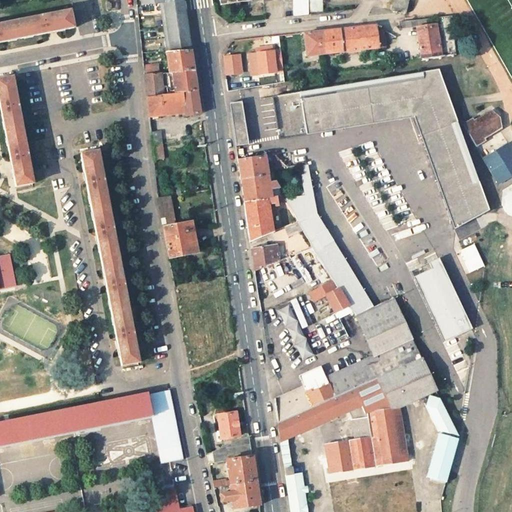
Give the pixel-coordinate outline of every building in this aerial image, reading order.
[(294,0),(295,17),(308,15),(308,0),(294,0)] [(321,0),(308,0),(308,15),(322,14),(321,0)] [(405,15),(408,0),(393,0),(390,12),(405,15)] [(190,48),(189,41),(183,2),(171,4),(163,4),(170,48),(172,48),(172,50),(190,48)] [(0,43),(51,33),(73,29),(70,12),(0,25),(0,43)] [(452,57),(456,56),(452,17),(438,19),(439,28),(436,29),(436,28),(417,31),(422,61),(452,57)] [(399,23),(399,28),(433,25),(432,20),(405,22),(399,23)] [(379,49),(377,33),(376,27),(305,35),(308,54),(322,53),(322,55),(379,49)] [(384,32),(377,33),(379,49),(386,48),(384,32)] [(194,72),(191,57),(190,48),(172,50),(172,52),(165,53),(168,74),(171,74),(175,73),(194,72)] [(279,49),(243,51),(245,75),(280,72),(279,49)] [(144,76),(160,75),(159,64),(143,66),(144,76)] [(488,210),(437,70),(268,99),(275,139),(412,116),(451,229),(488,210)] [(194,72),(175,73),(178,95),(197,92),(195,83),(194,72)] [(146,98),(164,96),(160,75),(144,76),(146,98)] [(0,81),(0,110),(11,168),(15,188),(31,184),(11,79),(0,81)] [(184,107),(185,116),(185,118),(200,116),(200,112),(198,101),(197,92),(178,95),(174,95),(164,96),(146,98),(148,118),(164,117),(163,110),(184,107)] [(482,93),(477,95),(484,107),(489,104),(482,93)] [(228,104),(233,146),(247,144),(242,102),(228,104)] [(164,117),(185,116),(184,107),(163,110),(164,117)] [(461,123),(472,144),(501,129),(491,108),(461,123)] [(161,145),(160,132),(150,134),(151,147),(153,146),(161,145)] [(483,158),(486,164),(507,153),(511,160),(511,148),(509,143),(483,158)] [(163,159),(161,145),(153,146),(155,161),(163,159)] [(85,182),(95,234),(106,292),(115,338),(121,366),(137,363),(97,152),(80,155),(85,182)] [(511,176),(511,161),(511,160),(507,153),(486,164),(498,184),(511,176)] [(238,161),(242,187),(244,203),(265,199),(268,199),(267,191),(279,190),(276,183),(266,184),(263,163),(268,162),(270,170),(283,168),(274,156),(238,161)] [(371,308),(315,215),(311,196),(305,166),(296,167),(302,197),(284,199),(286,202),(297,222),(303,232),(333,281),(353,312),(355,316),(371,308)] [(511,186),(507,189),(505,195),(501,197),(503,202),(502,207),(505,213),(510,214),(511,217),(511,186)] [(156,198),(162,226),(175,224),(170,196),(156,198)] [(271,198),(269,199),(270,204),(274,204),(275,207),(279,206),(278,205),(280,204),(286,202),(284,199),(282,196),(271,198)] [(244,203),(247,222),(250,243),(270,234),(265,199),(244,203)] [(285,227),(288,237),(303,232),(297,222),(285,227)] [(168,256),(193,252),(189,232),(193,232),(191,223),(162,229),(168,256)] [(255,273),(278,263),(276,245),(251,250),(253,262),(255,273)] [(0,288),(16,285),(10,254),(0,255),(0,288)] [(467,330),(436,258),(408,271),(438,342),(467,330)] [(312,304),(322,298),(330,316),(336,313),(339,319),(353,312),(333,281),(307,294),(312,304)] [(374,357),(412,340),(393,297),(355,316),(374,357)] [(286,324),(297,360),(310,356),(301,327),(308,325),(300,299),(274,307),(280,326),(286,324)] [(339,340),(346,336),(337,320),(329,325),(339,340)] [(275,342),(286,337),(283,329),(272,334),(275,342)] [(277,422),(376,380),(411,364),(421,360),(412,340),(374,357),(324,379),(327,386),(310,394),(309,391),(306,392),(304,388),(274,400),(277,422)] [(430,381),(411,364),(376,380),(389,410),(398,409),(435,391),(430,381)] [(389,410),(376,380),(277,422),(280,443),(287,439),(342,415),(360,407),(364,415),(389,410)] [(182,460),(168,391),(147,396),(147,394),(0,424),(0,446),(150,415),(161,464),(170,463),(182,460)] [(438,432),(458,437),(439,400),(426,407),(438,432)] [(342,415),(348,441),(371,438),(368,422),(400,417),(398,409),(389,410),(364,415),(360,407),(342,415)] [(217,416),(220,439),(239,436),(236,413),(217,416)] [(406,458),(400,417),(368,422),(371,438),(348,441),(324,446),(328,472),(406,458)] [(431,480),(443,436),(438,435),(425,482),(430,483),(431,480)] [(225,462),(251,457),(248,436),(212,453),(214,463),(225,462)] [(445,484),(457,440),(443,436),(431,480),(445,484)] [(280,447),(284,469),(292,468),(288,446),(280,447)] [(213,489),(229,486),(255,482),(252,461),(251,457),(225,462),(228,480),(212,482),(213,489)] [(285,477),(293,475),(292,468),(284,469),(285,477)] [(340,472),(325,475),(326,483),(341,480),(340,472)] [(304,493),(303,488),(301,474),(293,475),(285,477),(290,511),(301,511),(300,502),(305,500),(304,493)] [(259,506),(258,500),(255,482),(229,486),(230,493),(220,495),(220,502),(231,501),(233,510),(259,506)] [(154,511),(192,511),(192,508),(179,510),(175,489),(152,494),(154,511)] [(80,491),(60,494),(62,504),(81,501),(80,491)]
